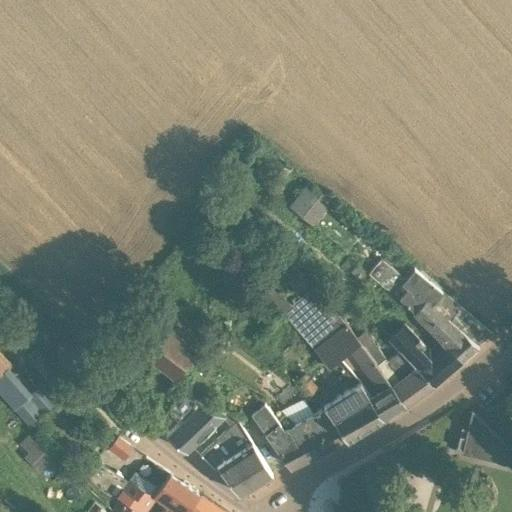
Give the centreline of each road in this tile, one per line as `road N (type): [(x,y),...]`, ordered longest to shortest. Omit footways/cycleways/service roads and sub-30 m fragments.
road 1 (tertiary): [(270,501),(247,509),(124,416),(0,281)]
road 2 (tertiary): [(270,501),(432,405),(511,339)]
